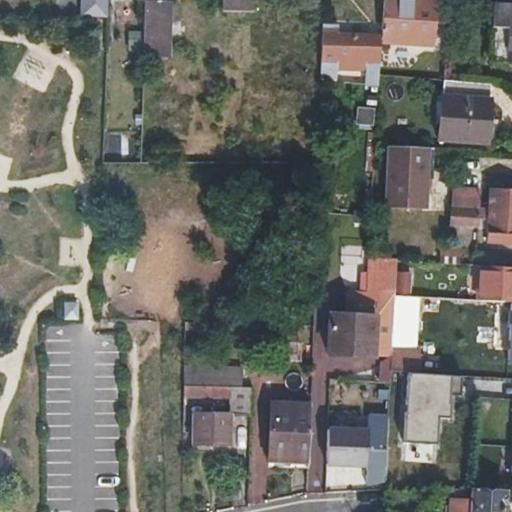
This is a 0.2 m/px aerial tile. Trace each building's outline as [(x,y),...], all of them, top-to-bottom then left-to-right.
[(107,17),(107,0),(79,0),(79,16),(107,17)] [(144,0),(143,56),(170,56),(171,0),(144,0)] [(246,9),(245,0),(221,0),(221,9),(246,9)] [(381,0),(380,18),(378,40),(432,45),(436,0),(381,0)] [(495,62),(511,62),(511,9),(498,8),(495,62)] [(320,27),(317,81),(333,82),(334,67),(364,68),(363,83),(374,83),(375,74),(378,41),(334,38),(335,28),(320,27)] [(363,83),(363,72),(338,71),(337,82),(363,83)] [(493,99),(494,84),(490,83),(445,79),(444,95),(493,99)] [(489,143),(493,99),(444,95),(440,140),(489,143)] [(372,124),(374,108),(357,105),(355,122),(372,124)] [(426,209),(430,147),(391,145),(387,207),(426,209)] [(511,243),(511,190),(492,189),(491,208),(482,208),(481,226),(490,226),(489,243),(511,243)] [(452,224),(481,226),(482,208),(483,192),(455,190),(452,224)] [(440,247),(439,261),(459,262),(460,249),(440,247)] [(367,274),(366,291),(395,292),(395,276),(396,258),(368,257),(367,274)] [(511,302),(511,266),(478,264),(472,263),(470,299),(511,302)] [(419,296),(431,297),(431,295),(431,280),(431,278),(395,276),(395,292),(394,295),(419,296)] [(431,280),(431,295),(440,295),(440,280),(431,280)] [(392,348),(390,371),(418,373),(420,350),(417,350),(419,296),(394,295),(394,304),(392,348)] [(511,358),(511,302),(470,299),(468,348),(480,348),(479,358),(511,358)] [(63,302),(62,319),(77,320),(78,303),(63,302)] [(337,356),(378,357),(381,316),(339,314),(337,356)] [(184,385),(241,387),(242,367),(184,364),(184,385)] [(436,443),(437,415),(450,416),(452,375),(406,373),(402,441),(436,443)] [(229,413),(250,414),(251,388),(241,387),(184,385),(183,394),(229,397),(229,413)] [(267,459),(304,461),(308,404),(270,402),(267,459)] [(229,441),(229,413),(214,412),(214,406),(203,406),(203,412),(193,411),(192,440),(229,441)] [(361,487),(381,488),(384,454),(386,429),(386,420),(366,419),(361,487)] [(381,488),(381,494),(395,494),(396,489),(405,490),(407,456),(384,454),(381,488)] [(504,511),(506,492),(472,493),(472,499),(449,498),(447,511),(504,511)]
